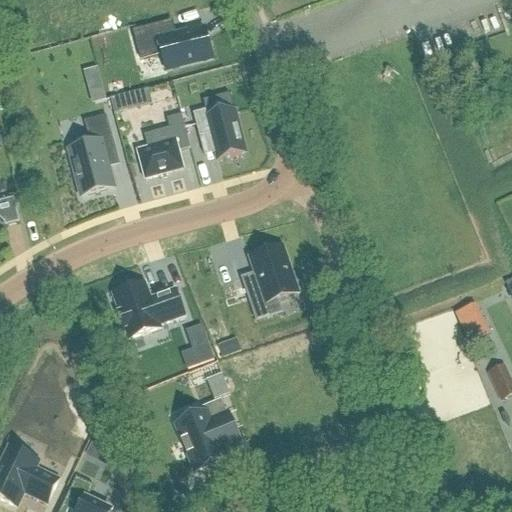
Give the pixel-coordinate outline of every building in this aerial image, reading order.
[(172,24),(133,35),(141,63),(162,57),(167,74),(213,62),(205,32),(176,40),(172,24)] [(124,98),(110,102),(114,115),(127,112),(124,98)] [(206,113),(193,117),(199,140),(211,137),(216,156),(218,164),(246,156),(234,113),(207,120),(206,113)] [(145,183),(184,173),(179,155),(190,152),(181,118),(167,122),(169,132),(144,138),(148,151),(137,154),(145,183)] [(91,147),(70,153),(82,200),(113,192),(108,171),(101,145),(113,142),(106,119),(85,125),(91,147)] [(0,221),(5,225),(5,228),(19,225),(13,202),(0,204),(0,205),(0,206),(0,205),(0,221)] [(243,281),(242,282),(257,324),(282,316),(278,304),(299,297),(282,250),(249,261),(255,277),(253,278),(254,283),(246,286),(243,281)] [(145,286),(113,298),(119,316),(124,331),(129,343),(162,332),(161,329),(185,320),(175,293),(151,301),(145,286)] [(474,307),(456,315),(471,347),(489,338),(474,307)] [(337,396),(317,349),(276,367),(282,381),(294,376),(308,408),(337,396)] [(511,380),(506,368),(487,377),(501,406),(511,399),(511,380)] [(207,422),(179,434),(185,448),(183,449),(187,459),(189,458),(196,474),(226,462),(223,455),(229,452),(230,453),(240,449),(221,403),(203,411),(207,422)] [(93,446),(87,458),(97,462),(102,450),(93,446)] [(9,451),(0,470),(0,502),(17,510),(24,496),(47,507),(59,484),(35,472),(39,465),(9,451)] [(76,481),(61,511),(104,511),(87,504),(94,489),(76,481)]
